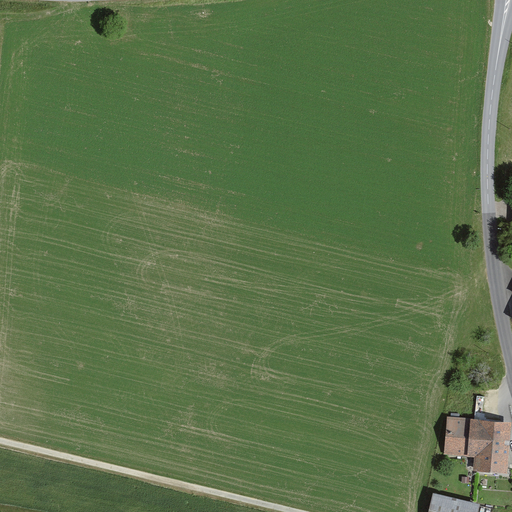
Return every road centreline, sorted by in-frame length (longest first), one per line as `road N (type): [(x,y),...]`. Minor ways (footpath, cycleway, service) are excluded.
road 1 (tertiary): [(511,355),(488,242),(491,93),(507,0)]
road 2 (track): [(0,439),(302,511)]
